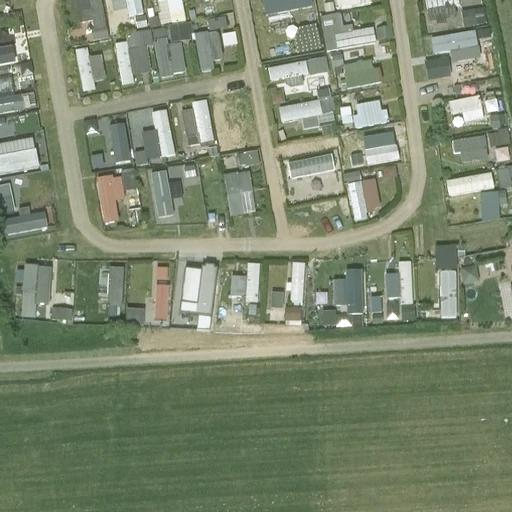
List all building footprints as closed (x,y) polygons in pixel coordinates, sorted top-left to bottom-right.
[(73,0),(79,25),(89,22),(94,42),(111,38),(101,0),(73,0)] [(112,0),(116,17),(128,15),(129,20),(144,17),(140,0),(112,0)] [(156,0),(159,26),(183,23),(181,0),(156,0)] [(227,0),(201,0),(202,3),(212,0),(213,0),(217,16),(230,12),(227,0)] [(265,0),(260,1),(264,19),(314,8),(312,0),(265,0)] [(321,0),(322,2),(335,1),(336,10),(370,7),(369,0),(321,0)] [(459,0),(424,0),(426,24),(461,22),(459,0)] [(463,28),(486,25),(484,11),(462,14),(463,28)] [(377,46),(375,28),(344,32),(342,16),(321,18),(325,52),(377,46)] [(225,20),(206,22),(207,33),(194,35),(198,73),(223,70),(218,31),(227,30),(225,20)] [(488,31),(446,39),(450,63),(470,60),(467,47),(490,43),(488,31)] [(127,48),(150,47),(149,35),(127,36),(127,48)] [(159,79),(186,75),(180,44),(168,46),(167,40),(153,42),(159,79)] [(150,75),(148,49),(126,50),(126,44),(116,45),(118,87),(135,86),(134,75),(150,75)] [(0,68),(16,66),(14,47),(0,48),(0,68)] [(104,82),(102,56),(89,57),(88,50),(77,51),(80,93),(95,92),(94,82),(104,82)] [(490,54),(474,57),(477,71),(493,68),(490,54)] [(283,82),(284,89),(330,81),(326,59),(266,70),(269,84),(283,82)] [(348,90),(379,85),(375,61),(344,66),(348,90)] [(0,81),(0,115),(26,111),(23,95),(14,97),(11,80),(0,81)] [(302,121),(303,130),(336,123),(330,91),(317,93),(318,102),(278,110),(281,125),(302,121)] [(451,123),(484,120),(481,98),(449,102),(451,123)] [(247,99),(233,101),(238,143),(246,142),(247,150),(253,149),(247,99)] [(340,109),(343,130),(385,125),(382,103),(340,109)] [(180,108),(185,148),(213,144),(207,104),(180,108)] [(136,165),(175,158),(166,111),(153,114),(151,108),(126,113),(131,140),(141,138),(144,152),(134,154),(136,165)] [(0,119),(0,176),(39,170),(34,143),(0,148),(0,134),(15,132),(12,118),(0,119)] [(493,150),(510,144),(506,130),(488,136),(493,150)] [(229,137),(216,141),(220,155),(233,152),(229,137)] [(454,142),(458,166),(489,161),(485,137),(454,142)] [(341,159),(342,170),(392,163),(388,138),(359,142),(361,157),(341,159)] [(294,173),(319,171),(317,144),(292,145),(294,173)] [(375,170),(377,180),(396,178),(395,167),(375,170)] [(511,167),(496,172),(500,190),(511,187),(511,167)] [(119,224),(115,204),(127,201),(125,194),(136,191),(132,172),(94,179),(104,227),(119,224)] [(169,173),(152,174),(154,220),(171,219),(169,173)] [(224,176),(229,219),(256,215),(250,173),(224,176)] [(446,183),(449,199),(494,190),(491,174),(446,183)] [(346,187),(355,223),(382,216),(373,180),(346,187)] [(18,210),(5,210),(5,236),(45,236),(45,223),(33,223),(33,194),(18,194),(18,210)] [(480,224),(500,223),(499,194),(479,195),(480,224)] [(438,319),(457,319),(457,247),(438,247),(438,319)] [(386,304),(412,304),(411,263),(398,263),(398,275),(385,275),(386,304)] [(290,304),(303,304),(304,264),(291,264),(290,304)] [(258,301),(259,265),(247,265),(246,277),(231,277),(230,300),(258,301)] [(36,306),(49,306),(50,267),(23,266),(22,319),(36,319),(36,306)] [(108,308),(123,308),(123,268),(108,269),(108,308)] [(154,269),(154,322),(169,322),(169,269),(154,269)] [(333,311),(322,311),(322,327),(335,326),(335,315),(363,314),(362,271),(344,271),(344,281),(332,281),(333,311)] [(200,305),(198,324),(211,326),(218,277),(189,272),(185,303),(200,305)] [(282,310),(284,294),(271,293),(270,309),(282,310)] [(382,312),(382,298),(370,298),(370,312),(382,312)] [(70,323),(71,311),(52,309),(51,321),(70,323)] [(125,326),(141,329),(144,312),(127,309),(125,326)] [(300,326),(301,309),(284,309),(283,325),(300,326)]
